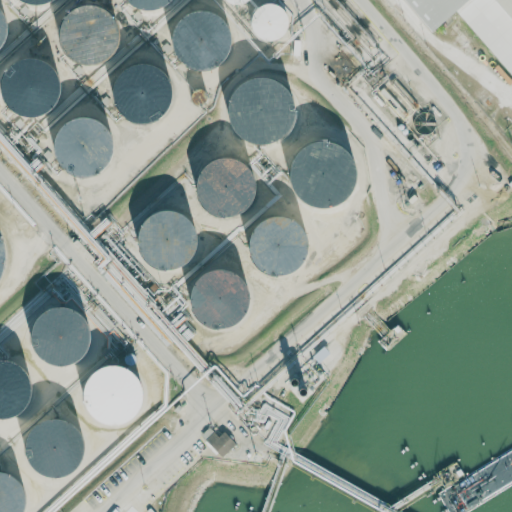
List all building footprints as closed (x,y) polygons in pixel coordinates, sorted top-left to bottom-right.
[(22,0),(27,11),(54,0),(22,0)] [(70,5),(79,0),(99,0),(107,4),(115,14),(118,23),(118,32),(116,40),(110,48),(105,52),(99,55),(89,57),(80,55),(71,50),(64,43),(61,36),(60,28),(60,21),(63,13),(70,5)] [(183,8),(182,0),(128,0),(129,8),(183,8)] [(400,0),(466,0),(428,33),(400,0)] [(511,82),(455,17),(474,0),(511,0),(511,82)] [(258,37),(264,40),(269,41),(275,40),(281,37),(285,33),(288,28),(289,22),(289,16),(286,11),(282,6),(277,3),(271,2),(265,3),(259,6),(255,10),(252,15),(251,21),(252,27),(254,32),(258,37)] [(0,50),(18,23),(0,10),(0,50)] [(182,17),(195,11),(210,12),(219,16),(227,27),(230,36),(230,44),(228,52),(222,61),(217,65),(211,68),(201,69),(192,68),(183,63),(176,56),(173,49),(172,41),(172,34),(175,25),(182,17)] [(8,59),(22,53),(36,54),(45,58),(53,68),(56,78),(56,86),(54,94),(48,103),(43,107),(37,109),(27,111),(18,110),(9,105),(2,98),(0,93),(0,70),(1,67),(8,59)] [(122,66),(136,59),(150,60),(159,64),(168,75),(170,84),(170,93),(168,101),(162,109),(157,113),(151,116),(142,117),(132,116),(123,111),(117,104),(113,97),(112,89),(113,82),(116,74),(122,66)] [(240,136),(250,141),(260,143),(271,141),(280,137),(288,130),(293,120),(295,110),(294,99),(289,90),(282,82),(273,77),(262,75),(252,76),(242,81),(234,88),(229,97),(227,108),(229,118),(233,128),(240,136)] [(62,118),(75,111),(90,112),(98,117),(107,127),(110,136),(110,145),(107,153),(101,161),(96,165),(90,168),(81,170),(71,168),(62,163),(56,156),(53,150),(51,142),(52,134),(55,126),(62,118)] [(413,130),(433,133),(435,115),(416,113),(413,130)] [(302,200),(312,205),(322,207),(332,205),(342,201),(350,194),(355,184),(357,174),(356,163),(351,154),(344,146),(335,141),(324,139),(314,140),(304,145),(296,152),(291,161),(289,172),(290,182),(295,192),(302,200)] [(207,160),(221,153),(235,154),(244,159),(252,169),(255,178),(255,187),(253,195),(247,203),(242,207),(236,210),(226,212),(217,210),(208,205),(202,198),(198,192),(197,183),(197,176),(201,168),(207,160)] [(146,213),(160,207),(174,208),(183,212),(192,222),(195,232),(195,240),(192,248),(186,257),(181,261),(175,263),(166,265),(156,264),(147,259),(141,252),(138,245),(136,237),(137,230),(140,221),(146,213)] [(259,218),(272,211),(287,212),(295,216),(304,227),(307,236),(307,245),(304,252),(298,261),(293,265),(287,268),(278,269),(268,268),(259,263),(253,256),(250,249),(248,241),(249,234),(252,226),(259,218)] [(5,245),(0,232),(0,287),(8,284),(5,245)] [(201,277),(214,271),(229,272),(238,276),(246,286),(249,296),(249,304),(247,312),(241,320),(236,325),(230,327),(220,329),(211,328),(202,323),(195,316),(192,309),(191,301),(191,293),(194,285),(201,277)] [(40,310),(53,303),(68,304),(76,309),(85,319),(88,328),(88,337),(85,345),(79,353),(74,357),(68,360),(59,362),(49,360),(40,355),(34,348),(31,341),(29,333),(30,326),(33,318),(40,310)] [(313,355),(323,366),(334,357),(324,345),(313,355)] [(0,356),(10,357),(19,361),(27,371),(30,381),(30,389),(28,397),(22,405),(17,409),(11,412),(1,414),(0,413),(0,356)] [(93,372),(106,365),(121,366),(130,370),(138,381),(141,390),(141,399),(139,407),(133,415),(128,419),(122,422),(112,423),(103,422),(94,417),(87,410),(84,403),(83,395),(83,388),(86,380),(93,372)] [(32,422),(46,415),(60,416),(69,421),(77,431),(80,440),(80,449),(78,457),(72,465),(67,469),(61,472),(51,474),(42,472),(33,467),(27,460),(23,454),(22,445),(22,438),(26,430),(32,422)] [(236,443),(225,431),(219,436),(210,426),(200,435),(221,458),(236,443)] [(0,511),(0,467),(3,468),(11,472),(20,482),(23,492),(23,500),(20,508),(17,511),(0,511)]
